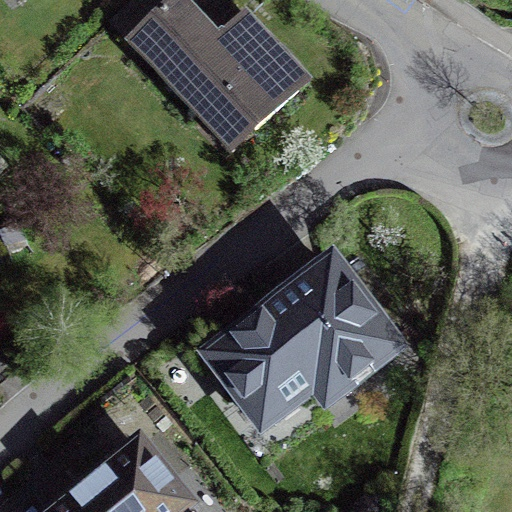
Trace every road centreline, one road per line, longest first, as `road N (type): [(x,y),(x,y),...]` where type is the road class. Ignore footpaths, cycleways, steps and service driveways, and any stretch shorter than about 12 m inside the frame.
road 1 (residential): [(0,456),(438,116)]
road 2 (residential): [(497,168),(417,511)]
road 3 (residential): [(463,74),(357,0)]
